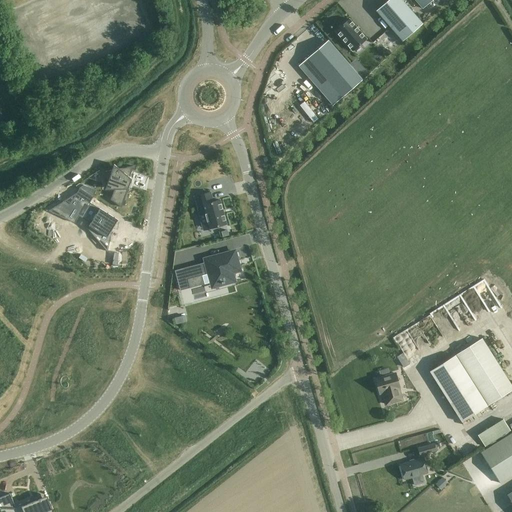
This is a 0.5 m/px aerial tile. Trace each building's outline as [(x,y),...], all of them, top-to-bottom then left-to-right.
[(402,0),(386,0),(376,9),(402,40),(422,23),(402,0)] [(415,0),(422,8),(431,0),(415,0)] [(349,19),(335,31),(352,51),(366,39),(349,19)] [(328,40),(308,58),(342,97),(362,80),(355,72),(328,40)] [(360,67),(355,72),(362,80),(368,74),(360,67)] [(290,102),(278,113),(289,126),(281,132),(289,142),(297,135),(298,136),(312,125),(301,113),(300,114),(290,102)] [(129,180),(134,166),(122,168),(120,168),(114,164),(112,170),(105,171),(105,184),(115,188),(110,200),(122,207),(127,192),(128,189),(126,188),(129,180)] [(84,185),(79,188),(93,197),(96,189),(84,185)] [(64,201),(48,211),(49,211),(54,209),(75,222),(86,204),(88,206),(81,217),(90,223),(87,228),(107,246),(107,252),(115,219),(88,201),(90,196),(93,198),(93,197),(80,188),(79,189),(69,204),(64,201)] [(213,202),(211,192),(194,197),(198,211),(204,209),(209,229),(227,224),(220,200),(213,202)] [(499,228),(511,216),(511,201),(492,220),(499,228)] [(471,236),(474,241),(480,237),(477,232),(471,236)] [(233,247),(204,254),(211,282),(233,276),(230,267),(238,265),(233,247)] [(183,264),(174,266),(179,285),(188,283),(183,264)] [(474,272),(460,285),(465,291),(470,297),(480,288),(475,282),(479,278),(474,272)] [(456,300),(463,296),(458,285),(451,289),(456,300)] [(185,316),(175,318),(176,324),(187,322),(185,316)] [(511,385),(482,338),(457,354),(489,405),(511,390),(511,385)] [(428,359),(438,353),(433,345),(423,351),(428,359)] [(186,351),(180,356),(188,365),(194,360),(186,351)] [(455,355),(430,371),(462,422),(488,406),(489,405),(457,354),(455,355)] [(174,381),(180,376),(170,365),(164,371),(174,381)] [(395,373),(375,379),(379,394),(385,392),(386,396),(384,396),(387,404),(402,400),(399,388),(400,388),(395,373)] [(511,432),(481,452),(500,483),(511,475),(511,432)] [(420,456),(436,451),(434,444),(418,448),(420,456)] [(404,480),(427,473),(423,458),(400,464),(404,480)] [(443,477),(436,483),(441,489),(448,483),(443,477)] [(10,493),(0,497),(0,511),(3,511),(5,511),(47,511),(42,498),(41,496),(40,496),(41,498),(35,501),(34,498),(15,506),(10,493)]
